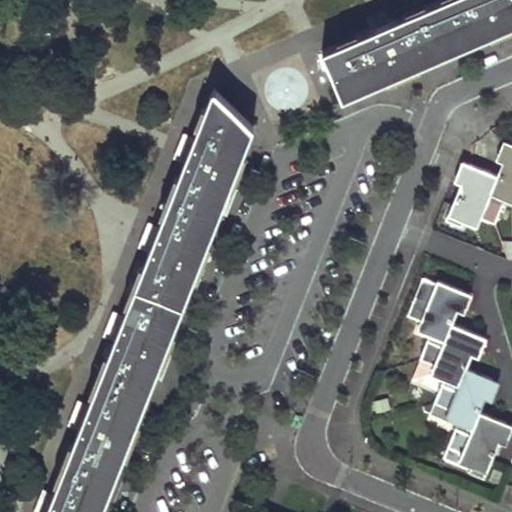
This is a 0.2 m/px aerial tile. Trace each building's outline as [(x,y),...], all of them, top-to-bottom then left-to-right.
[(511,0),(439,0),(322,50),(342,97),(511,23),(511,0)] [(45,511),(99,511),(251,127),(211,91),(45,511)] [(496,176),(489,191),(503,197),(511,200),(511,145),(508,144),(496,176)] [(467,165),(446,220),(460,226),(463,217),(480,223),(482,217),(494,222),(503,197),(489,191),(496,176),(467,165)] [(417,326),(432,334),(446,341),(456,322),(469,295),(440,280),(437,286),(423,279),(405,314),(419,321),(417,326)] [(460,385),(468,369),(484,336),(456,322),(446,341),(432,334),(421,356),(436,364),(432,371),(445,377),(460,385)] [(445,377),(432,404),(447,412),(444,419),(459,426),(471,432),(479,414),(495,382),(468,369),(460,385),(445,377)] [(468,471),(465,476),(480,483),(507,428),(479,414),(471,432),(459,426),(446,453),(458,459),(455,464),(468,471)]
